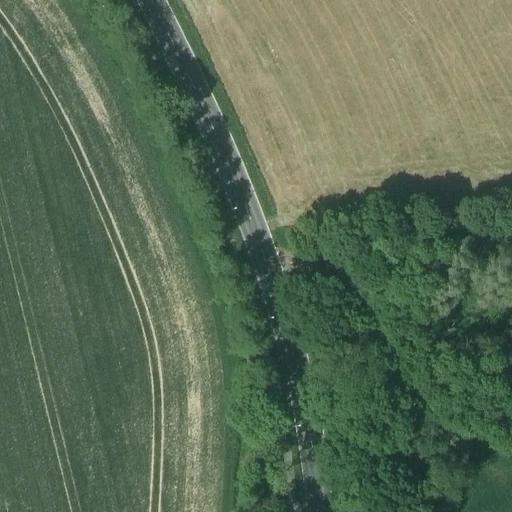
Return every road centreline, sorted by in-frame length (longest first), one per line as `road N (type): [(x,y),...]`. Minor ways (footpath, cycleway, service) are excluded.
road 1 (tertiary): [(317,511),(271,276),(150,0)]
road 2 (track): [(271,276),(310,274),(347,287),(478,496)]
road 3 (track): [(183,254),(134,125),(65,0)]
